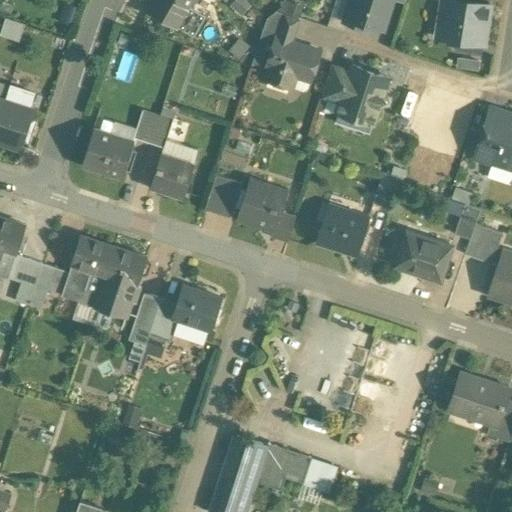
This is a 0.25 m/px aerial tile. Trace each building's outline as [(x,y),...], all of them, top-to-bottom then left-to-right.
[(193,0),(152,0),(146,10),(148,11),(149,9),(177,26),(176,27),(177,28),(178,27),(194,36),(206,15),(190,6),(193,0)] [(243,13),(251,1),(249,0),(231,0),(230,3),(243,13)] [(352,0),(346,21),(364,27),(366,23),(382,29),(390,0),(352,0)] [(444,0),(439,38),(484,45),(491,5),(473,2),(473,0),(444,0)] [(298,17),(277,10),(267,18),(260,39),(273,44),(276,35),(291,40),(298,17)] [(5,14),(0,29),(0,32),(19,39),(24,21),(5,14)] [(291,40),(276,35),(273,44),(266,66),(269,67),(265,78),(292,87),(299,67),(313,72),(320,50),(291,40)] [(349,70),(332,64),(322,96),(339,102),(349,70)] [(389,77),(352,64),(349,70),(339,102),(336,112),(353,117),(353,119),(355,120),(356,118),(374,124),(380,106),(387,102),(383,95),(389,77)] [(9,80),(31,86),(35,73),(13,67),(9,80)] [(11,84),(6,101),(0,99),(0,140),(21,147),(33,109),(30,108),(35,92),(11,84)] [(511,114),(490,107),(474,157),(511,169),(511,114)] [(137,127),(134,138),(151,143),(161,114),(143,109),(137,127)] [(174,119),(161,114),(151,143),(164,147),(174,119)] [(112,139),(132,145),(134,138),(137,127),(116,120),(112,134),(114,135),(112,139)] [(112,134),(94,129),(83,164),(122,177),(132,145),(112,139),(114,135),(112,134)] [(195,162),(162,151),(150,187),(183,197),(195,162)] [(396,160),(390,178),(399,181),(402,182),(408,164),(396,160)] [(242,182),(216,174),(206,204),(232,212),(242,182)] [(383,175),(373,203),(389,209),(399,181),(390,178),(383,175)] [(266,187),(249,181),(238,215),(261,223),(262,220),(275,225),(276,225),(281,212),(285,198),(264,191),(266,187)] [(370,215),(329,202),(316,240),(357,253),(370,215)] [(481,209),(465,203),(455,233),(470,239),(476,224),(481,209)] [(281,212),(276,225),(275,225),(272,234),(288,240),(296,217),(281,212)] [(26,225),(0,216),(0,273),(9,276),(17,253),(26,225)] [(476,224),(470,239),(465,254),(492,263),(502,233),(476,224)] [(452,244),(406,230),(394,265),(424,275),(423,276),(440,281),(452,244)] [(114,246),(82,235),(70,271),(63,292),(62,295),(95,306),(105,275),(114,246)] [(114,246),(105,275),(95,306),(126,316),(137,285),(147,257),(114,246)] [(511,251),(503,249),(489,291),(511,298),(511,251)] [(17,253),(9,276),(22,280),(30,258),(17,253)] [(44,262),(30,258),(22,280),(36,285),(36,283),(44,262)] [(56,266),(44,262),(36,283),(49,287),(56,266)] [(70,271),(56,266),(49,287),(63,292),(70,271)] [(223,297),(184,284),(178,303),(173,317),(177,318),(212,330),(223,297)] [(162,297),(145,292),(133,328),(150,334),(162,297)] [(162,297),(150,334),(170,340),(177,318),(173,317),(178,303),(162,297)] [(150,334),(133,328),(129,338),(147,344),(150,334)] [(246,377),(256,400),(278,390),(268,366),(246,377)] [(509,390),(461,374),(455,391),(457,392),(452,408),(470,414),(471,412),(492,419),(491,421),(498,423),(507,397),(509,390)] [(511,399),(507,397),(498,423),(491,421),(487,434),(509,441),(511,431),(511,399)] [(128,405),(123,424),(138,427),(142,408),(128,405)] [(107,436),(110,455),(126,454),(123,434),(107,436)] [(268,444),(237,434),(211,511),(247,511),(257,482),(269,445),(268,444)] [(312,456),(269,442),(268,444),(269,445),(257,482),(282,490),(287,477),(303,482),(312,456)] [(332,463),(312,456),(303,482),(324,489),(332,463)] [(11,494),(0,490),(0,508),(6,511),(11,494)] [(108,511),(109,510),(80,501),(76,511),(108,511)]
